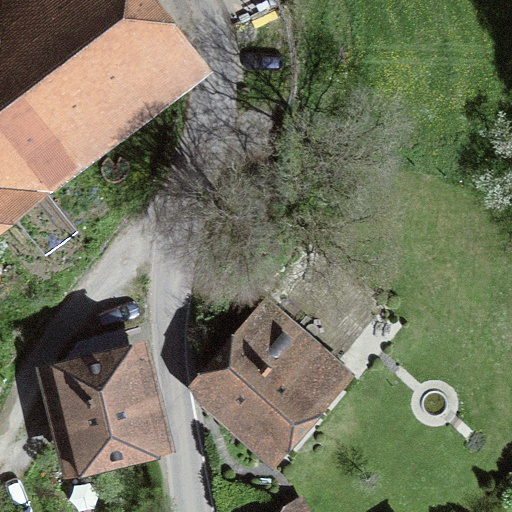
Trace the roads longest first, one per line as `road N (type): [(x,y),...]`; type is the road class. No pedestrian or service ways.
road 1 (unclassified): [(193,511),(172,320),(212,97),(212,52),(184,0)]
road 2 (track): [(0,439),(101,280),(142,245),(183,234)]
